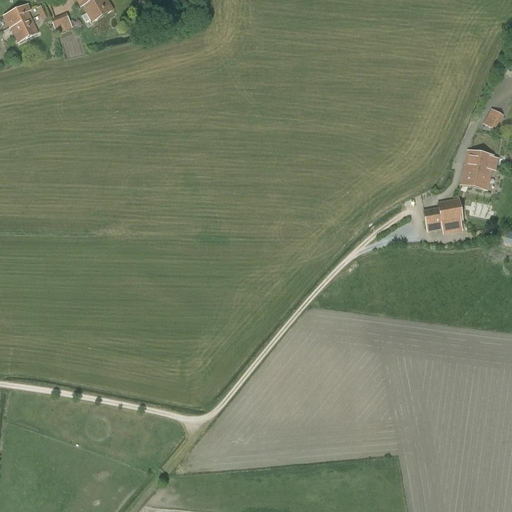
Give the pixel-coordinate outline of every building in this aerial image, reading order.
[(106,0),(75,0),(77,1),(78,0),(92,24),(113,12),(106,0)] [(9,30),(11,29),(17,26),(18,28),(31,21),(28,14),(31,12),(28,6),(4,17),(9,30)] [(36,10),(39,16),(45,13),(43,7),(36,10)] [(51,20),(57,35),(72,29),(66,14),(51,20)] [(148,22),(152,31),(162,26),(158,17),(148,22)] [(11,29),(18,44),(38,34),(31,21),(18,28),(17,26),(11,29)] [(497,122),(500,117),(492,112),(488,117),(497,122)] [(465,155),(462,172),(470,174),(470,171),(478,172),(478,168),(489,170),(491,159),(465,155)] [(470,174),(462,172),(459,186),(485,191),(489,170),(478,168),(478,172),(470,171),(470,174)] [(458,201),(447,203),(451,224),(462,222),(458,201)] [(451,224),(447,203),(438,205),(442,225),(451,224)] [(439,217),(425,221),(428,233),(442,230),(439,217)]
